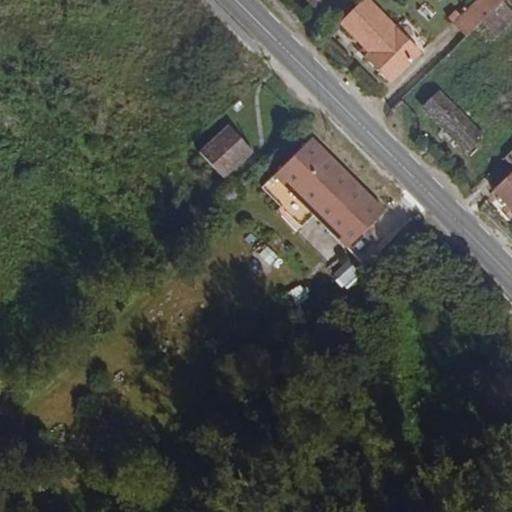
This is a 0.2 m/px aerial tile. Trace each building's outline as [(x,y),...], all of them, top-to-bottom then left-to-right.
[(414,48),(397,30),(370,0),(365,0),(344,20),(372,51),(369,53),(392,79),(420,54),(414,48)] [(466,35),(502,0),(477,0),(454,22),(466,35)] [(509,106),(476,71),(468,78),(475,87),(480,84),(492,97),(488,100),(500,114),(509,106)] [(483,135),(439,89),(421,106),(464,153),(483,135)] [(230,126),(202,149),(227,179),(255,155),(230,126)] [(349,248),(388,212),(313,138),(276,173),(315,212),(322,219),(349,248)] [(315,212),(276,173),(263,186),(302,226),(315,212)] [(511,173),(494,191),(511,209),(511,173)] [(344,291),(363,273),(353,263),(334,281),(344,291)]
